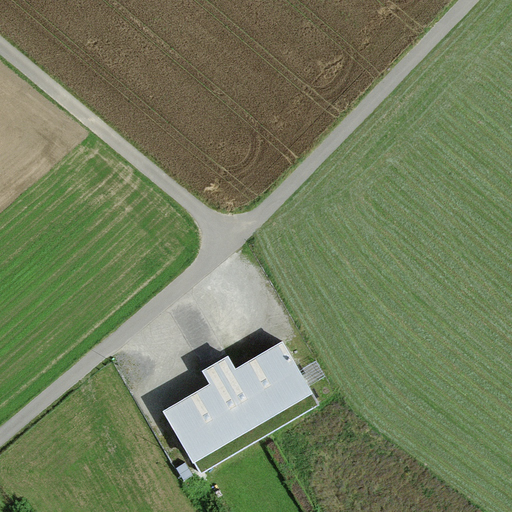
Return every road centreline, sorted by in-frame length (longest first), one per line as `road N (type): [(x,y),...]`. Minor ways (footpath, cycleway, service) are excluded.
road 1 (residential): [(228,242),(468,0)]
road 2 (residential): [(0,47),(228,242)]
road 3 (residential): [(0,436),(228,242)]
